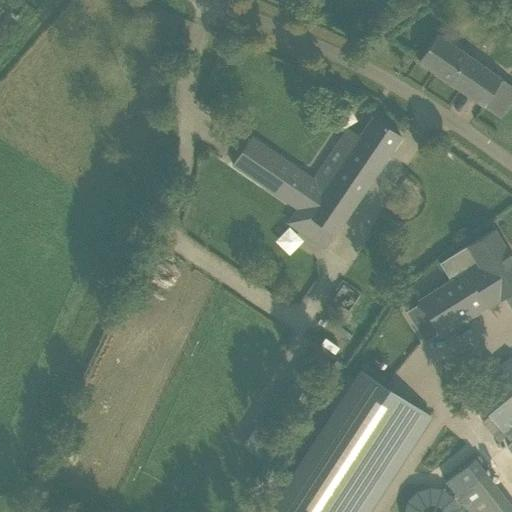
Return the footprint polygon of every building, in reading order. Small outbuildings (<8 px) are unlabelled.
[(483,106),(483,105),(502,79),(437,34),(418,61),(483,106)] [(157,92),(134,81),(120,112),(143,123),(149,110),(148,109),(150,105),(151,105),(157,92)] [(359,136),(347,128),(312,179),(250,137),(232,164),(296,207),(335,234),(401,137),(372,117),(359,136)] [(274,239),(289,252),(302,238),(287,225),(274,239)] [(430,342),(487,306),(487,307),(511,291),(511,259),(493,230),(439,264),(447,277),(406,303),(430,342)] [(341,365),(335,361),(329,370),(335,374),(341,365)] [(511,370),(505,376),(497,366),(467,390),(511,442),(507,445),(511,451),(511,370)] [(282,502),(296,511),(373,511),(438,413),(369,368),(282,502)] [(444,479),(469,511),(511,511),(511,507),(473,458),(444,479)]
